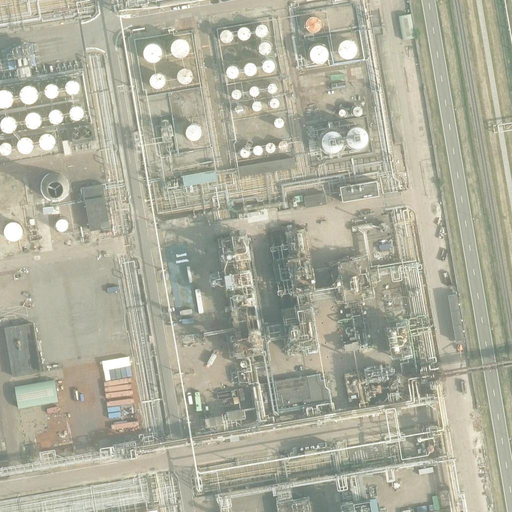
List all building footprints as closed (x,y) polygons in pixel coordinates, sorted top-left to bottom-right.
[(409,11),(396,13),(401,39),(414,37),(409,11)] [(322,30),(321,17),(306,17),(307,31),(322,30)] [(264,36),(267,26),(259,23),(256,34),(264,36)] [(237,35),(247,38),(250,29),(241,26),(237,35)] [(220,37),(228,43),(234,34),(225,29),(220,37)] [(190,48),(189,46),(189,44),(187,41),(185,40),(182,39),(179,38),(175,39),(174,40),(172,42),(170,45),(170,48),(171,52),(173,55),(175,57),(179,58),(181,58),(184,57),(187,55),(189,52),(190,48)] [(262,40),(258,51),(267,54),(272,43),(262,40)] [(355,50),(354,47),(353,45),(350,42),(347,41),(343,42),(341,44),(339,46),(338,50),(338,52),(340,55),(342,57),(344,58),(345,59),(349,58),(351,57),(352,56),(354,54),(355,50)] [(161,54),(161,50),(159,48),(158,47),(155,45),(152,44),(148,44),(147,45),(145,46),(143,48),(142,50),(141,53),(141,55),(142,57),(144,60),(147,62),(151,64),(154,63),(157,61),(160,59),(161,57),(161,54)] [(327,55),(327,54),(326,51),(325,49),(323,47),(321,47),(318,46),(315,47),(313,49),(311,51),(310,54),(311,58),(313,60),(316,62),(318,63),(321,62),(324,60),(326,58),(327,55)] [(10,58),(11,72),(32,69),(30,56),(10,58)] [(273,71),(276,61),(265,58),(262,68),(273,71)] [(234,64),(227,69),(232,77),(239,72),(234,64)] [(192,77),(191,74),(189,71),(187,69),(184,69),(181,69),(179,71),(177,73),(176,76),(176,79),(178,82),(180,84),(183,85),(185,85),(187,84),(190,83),(191,80),(192,77)] [(164,82),(163,79),(162,76),(159,74),(156,74),(153,74),(150,76),(148,79),(148,82),(149,85),(150,88),(153,89),(156,90),(159,89),(161,88),(163,85),(164,82)] [(87,83),(87,81),(86,79),(85,77),(83,76),(82,75),(78,75),(75,76),(73,77),(71,80),(71,83),(71,86),(73,89),(76,91),(79,91),(82,91),(85,89),(87,86),(87,83)] [(65,88),(65,85),(63,82),(61,80),(58,79),(55,80),(52,81),(50,84),(49,85),(49,87),(49,90),(51,93),(53,95),(57,96),(60,95),(62,95),(63,94),(65,91),(65,88)] [(42,93),(42,92),(42,89),(40,87),(38,85),(35,84),(33,84),(31,85),(29,86),(27,89),(26,92),(26,93),(27,95),(28,98),(31,100),(34,101),(37,100),(40,98),(42,96),(42,93)] [(19,98),(19,95),(17,92),(14,91),(11,90),(8,91),(5,93),(4,95),(3,98),(4,101),(5,103),(6,104),(8,106),(12,106),(15,106),(17,104),(19,101),(19,98)] [(195,105),(195,102),(193,100),(191,98),(188,97),(186,97),(185,97),(182,99),(180,102),(179,105),(180,107),(181,110),(183,111),(184,112),(187,113),(190,112),(192,111),(194,108),(195,105)] [(90,107),(90,106),(89,103),(87,101),(86,99),(84,99),(82,98),(79,99),(77,99),(76,101),(74,103),(73,106),(74,109),(75,112),(77,114),(81,115),(84,114),(87,113),(89,110),(90,107)] [(169,110),(169,107),(167,104),(165,103),(162,102),(159,102),(157,103),(156,104),(154,107),(153,109),(153,112),(155,115),(157,117),(161,118),(164,118),(167,116),(169,113),(169,110)] [(69,111),(68,108),(67,105),(64,103),(61,103),(58,103),(55,105),(53,108),(53,111),(53,113),(53,115),(55,117),(58,119),(61,119),(64,119),(67,117),(68,115),(69,111)] [(46,116),(46,114),(45,112),(43,110),(40,108),(37,108),(34,109),(32,110),(30,113),(30,116),(30,119),(32,122),(34,123),(35,124),(38,124),(41,124),(42,123),(44,122),(45,119),(46,116)] [(23,121),(23,120),(23,118),(21,115),(19,113),(16,112),(14,112),(12,113),(9,115),(8,116),(7,118),(7,120),(7,124),(9,126),(11,127),(12,128),(15,129),(18,128),(19,127),(21,126),(23,124),(23,121)] [(93,124),(70,128),(72,143),(95,139),(93,124)] [(199,133),(199,130),(197,128),(195,126),(192,126),(189,126),(187,128),(185,130),(185,133),(185,135),(187,138),(189,140),(191,140),(194,140),(197,138),(199,136),(199,133)] [(173,135),(172,132),(171,129),(168,128),(165,127),(162,127),(159,128),(157,131),(156,133),(156,135),(157,138),(158,141),(161,142),(164,143),(165,143),(168,143),(170,141),(172,138),(173,135)] [(371,139),(371,138),(370,135),(368,131),(365,129),(361,129),(358,129),(356,130),(354,131),(352,134),(351,138),(352,141),(353,143),(354,144),(357,147),(360,148),(364,147),(366,146),(367,145),(370,142),(370,141),(371,139)] [(348,141),(348,140),(348,137),(346,134),(343,132),(339,131),(336,131),(334,132),(332,133),(330,136),(329,138),(329,140),(329,144),(331,147),(335,149),(338,150),(342,150),(345,148),(347,145),(348,143),(348,141)] [(55,141),(55,139),(54,137),(52,135),(49,133),(46,133),(43,134),(41,135),(39,138),(39,141),(39,144),(41,147),(43,148),(44,149),(47,149),(50,149),(51,148),(53,147),(54,144),(55,141)] [(35,144),(35,142),(34,140),(32,138),(29,136),(26,136),(23,137),(21,138),(19,141),(19,144),(19,147),(21,150),(23,151),(24,152),(27,152),(30,152),(31,151),(33,150),(34,147),(35,144)] [(295,157),(238,167),(239,176),(297,166),(295,157)] [(216,170),(182,176),(183,185),(217,180),(216,170)] [(71,192),(71,188),(70,186),(69,184),(67,182),(65,180),(63,179),(60,178),(57,178),(55,178),(52,179),(50,180),(48,182),(46,184),(45,187),(44,189),(44,192),(45,195),(45,197),(47,199),(48,201),(50,203),(53,204),(55,205),(59,205),(63,204),(65,203),(68,201),(69,199),(70,197),(71,194),(71,192)] [(377,181),(340,186),(343,201),(379,195),(377,181)] [(103,185),(83,188),(90,231),(110,227),(103,185)] [(325,193),(304,196),(306,207),(327,204),(325,193)] [(66,230),(68,221),(59,219),(57,228),(66,230)] [(28,235),(28,234),(28,231),(26,229),(24,227),(21,226),(17,227),(15,229),(13,231),(12,234),(13,237),(14,240),(16,241),(17,242),(20,242),(23,242),(26,240),(27,238),(28,235)] [(286,230),(287,243),(305,243),(305,229),(286,230)] [(265,357),(244,231),(216,235),(238,362),(265,357)] [(201,308),(190,240),(163,244),(175,312),(201,308)] [(51,251),(52,242),(41,242),(40,250),(51,251)] [(362,256),(334,261),(342,302),(370,296),(362,256)] [(289,355),(319,351),(313,300),(330,298),(328,287),(311,289),(309,276),(305,277),(306,290),(296,292),(297,304),(283,305),(289,355)] [(450,294),(454,340),(463,339),(459,293),(450,294)] [(34,315),(46,313),(43,296),(31,297),(34,315)] [(64,355),(101,349),(93,296),(63,300),(66,317),(58,318),(64,355)] [(34,322),(5,327),(13,376),(42,371),(34,322)] [(53,322),(41,323),(44,358),(57,357),(53,322)] [(110,329),(111,340),(123,339),(122,328),(110,329)] [(336,345),(339,356),(351,353),(349,343),(336,345)] [(330,402),(326,379),(321,380),(320,374),(255,385),(256,391),(250,392),(254,414),(330,402)] [(55,379),(15,386),(19,408),(58,401),(55,379)] [(289,459),(333,452),(332,446),(329,447),(327,441),(292,447),(293,452),(289,453),(289,459)] [(309,511),(308,498),(278,502),(279,511),(309,511)] [(343,506),(343,511),(378,511),(377,498),(370,499),(371,507),(374,507),(372,511),(346,511),(348,510),(343,506)]
